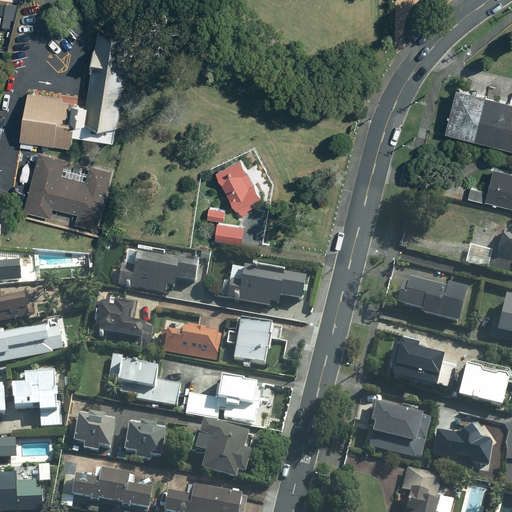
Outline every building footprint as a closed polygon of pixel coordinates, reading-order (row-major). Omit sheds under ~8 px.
[(132,35),(98,29),(87,98),(29,89),(20,147),(39,150),(40,146),(74,151),(76,139),(116,145),(130,59),(136,60),(138,47),(131,46),(132,35)] [(511,103),(457,90),(446,134),(511,150),(511,103)] [(51,218),(53,209),(78,215),(76,225),(97,230),(111,173),(90,168),(86,183),(61,176),(65,161),(38,155),(24,212),(51,218)] [(262,197),(240,159),(215,173),(237,211),(262,197)] [(511,174),(494,169),(485,202),(511,209),(511,174)] [(226,211),(210,209),(208,220),(225,222),(226,211)] [(218,224),(216,241),(243,245),(245,228),(218,224)] [(511,236),(505,235),(501,249),(495,247),(489,269),(511,275),(511,236)] [(174,293),(176,283),(195,286),(198,267),(137,258),(136,270),(122,268),(119,290),(166,298),(167,292),(174,293)] [(0,284),(20,283),(19,264),(0,265),(0,284)] [(279,309),(280,302),(302,306),(306,280),(233,269),(229,294),(228,303),(270,309),(270,307),(279,309)] [(448,290),(447,294),(409,284),(407,290),(402,289),(397,309),(422,316),(421,319),(457,329),(466,295),(448,290)] [(0,324),(28,320),(24,296),(1,300),(0,294),(0,293),(0,324)] [(152,329),(133,326),(137,305),(106,300),(105,308),(97,306),(91,341),(148,351),(152,329)] [(511,302),(505,301),(500,323),(494,322),(490,341),(511,345),(511,302)] [(272,328),(241,322),(233,363),(264,369),(272,328)] [(217,338),(205,336),(206,330),(187,327),(174,337),(162,335),(159,354),(216,364),(219,345),(216,344),(217,338)] [(59,330),(50,332),(49,328),(4,336),(4,334),(0,334),(0,365),(54,356),(53,353),(62,351),(59,330)] [(438,364),(419,360),(422,350),(402,346),(400,355),(393,353),(388,374),(395,376),(393,385),(449,398),(454,374),(437,370),(438,364)] [(181,387),(156,382),(159,366),(113,359),(108,388),(121,390),(120,397),(137,400),(137,403),(177,410),(181,387)] [(511,381),(466,371),(458,400),(504,411),(511,381)] [(62,429),(60,406),(56,406),(54,378),(24,381),(25,392),(13,392),(14,415),(40,413),(41,431),(62,429)] [(258,386),(223,380),(219,402),(190,397),(186,416),(255,428),(258,409),(254,408),(258,386)] [(367,430),(375,432),(370,450),(413,461),(413,460),(420,462),(431,420),(373,406),(367,430)] [(84,450),(84,452),(98,455),(98,452),(110,454),(115,423),(79,417),(74,448),(84,450)] [(134,459),(134,462),(148,464),(148,461),(160,463),(166,432),(130,426),(124,458),(134,459)] [(245,479),(251,458),(248,457),(252,441),(203,427),(195,455),(206,458),(201,474),(235,484),(237,476),(245,479)] [(460,442),(437,438),(432,463),(486,472),(491,447),(478,445),(471,433),(460,442)] [(50,468),(39,467),(39,484),(49,484),(50,468)] [(437,511),(438,510),(425,506),(427,500),(436,503),(443,481),(408,471),(402,492),(410,495),(405,511),(437,511)] [(42,511),(41,493),(37,493),(36,484),(17,486),(16,473),(0,474),(0,511),(42,511)] [(129,481),(101,476),(99,486),(76,482),(72,501),(137,511),(149,511),(153,495),(128,491),(129,481)] [(194,493),(192,502),(169,498),(166,511),(239,511),(241,501),(194,493)]
